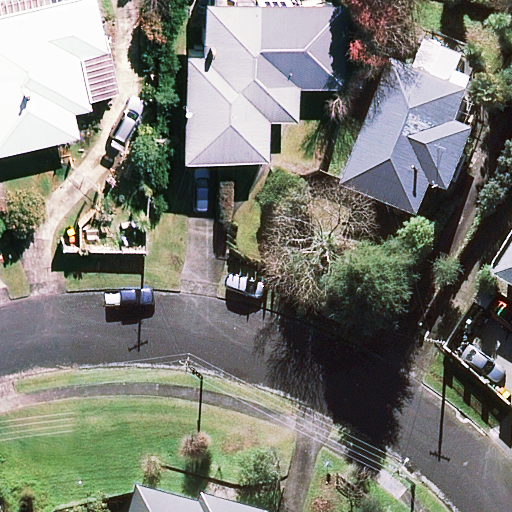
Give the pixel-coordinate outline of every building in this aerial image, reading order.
[(106,69),(90,0),(32,0),(0,7),(0,147),(75,131),(69,107),(86,103),(80,75),(106,69)] [(343,1),(318,0),(201,0),(200,49),(187,48),(183,153),(264,156),(266,114),(294,116),(295,81),(339,83),(343,1)] [(464,81),(470,66),(419,46),(413,61),(402,56),(348,195),(423,224),(435,193),(453,200),(478,138),(459,131),(477,86),(464,81)] [(511,265),(500,285),(511,292),(511,265)] [(251,511),(255,499),(210,487),(203,511),(145,494),(139,511),(251,511)]
